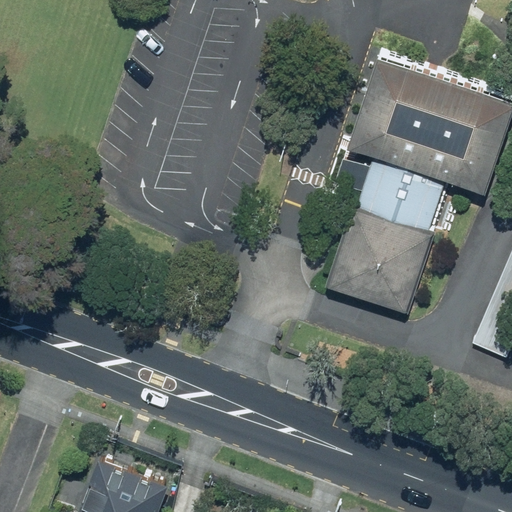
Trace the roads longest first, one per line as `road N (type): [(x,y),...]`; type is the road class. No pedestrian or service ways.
road 1 (primary): [(504,511),(0,319)]
road 2 (unknown): [(262,307),(386,347),(439,348),(456,339),(500,235)]
